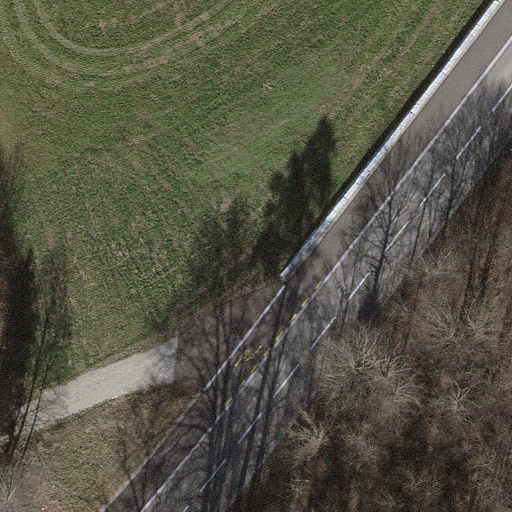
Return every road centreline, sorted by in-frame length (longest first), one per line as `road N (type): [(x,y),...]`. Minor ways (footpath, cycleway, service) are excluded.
road 1 (secondary): [(511,83),(182,511)]
road 2 (track): [(348,295),(172,349),(0,433)]
